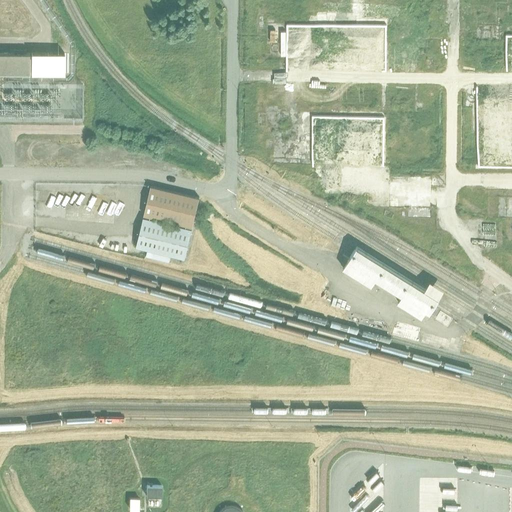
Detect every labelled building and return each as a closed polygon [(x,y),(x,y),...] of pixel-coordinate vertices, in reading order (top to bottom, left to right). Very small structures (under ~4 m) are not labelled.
[(0,52),(0,72),(29,73),(29,53),(0,52)] [(147,216),(191,227),(199,197),(150,186),(143,215),(145,215),(144,217),(142,217),(135,246),(184,258),(191,229),(147,218),(147,216)] [(109,207),(104,221),(111,223),(115,209),(109,207)] [(429,312),(439,297),(356,246),(343,267),(371,285),(375,278),(401,295),(397,301),(421,316),(425,309),(429,312)] [(457,491),(457,476),(430,476),(430,491),(457,491)] [(164,482),(149,481),(148,495),(163,496),(164,482)] [(143,505),(143,494),(132,494),(133,505),(143,505)]
